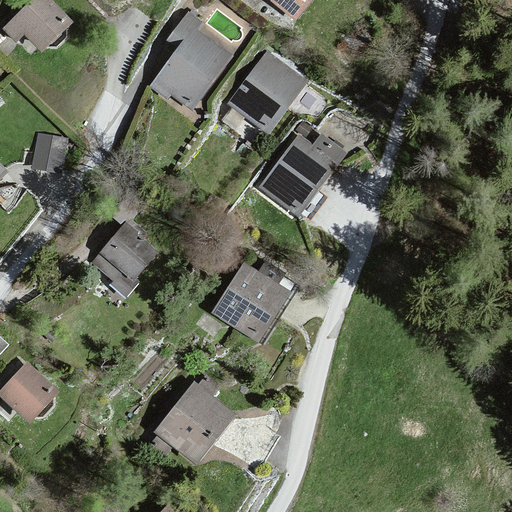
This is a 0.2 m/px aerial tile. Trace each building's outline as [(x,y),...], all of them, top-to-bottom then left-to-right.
[(49,0),(34,0),(6,29),(15,39),(24,30),(41,48),(69,20),(49,0)] [(273,0),(300,22),(314,0),(273,0)] [(179,55),(153,89),(203,116),(243,62),(204,36),(209,29),(192,16),(173,48),(179,55)] [(269,53),(232,111),(277,141),(311,86),(269,53)] [(62,169),(69,133),(38,126),(31,162),(62,169)] [(301,136),(264,191),(306,223),(351,158),(325,141),(318,150),(301,136)] [(0,208),(12,198),(4,189),(12,172),(0,161),(0,208)] [(130,225),(95,265),(133,301),(170,258),(130,225)] [(251,273),(221,319),(273,355),(299,297),(290,292),(294,278),(273,264),(265,281),(251,273)] [(32,366),(3,397),(33,428),(67,398),(32,366)] [(207,376),(155,440),(175,456),(181,448),(207,470),(249,417),(225,399),(231,391),(207,376)]
